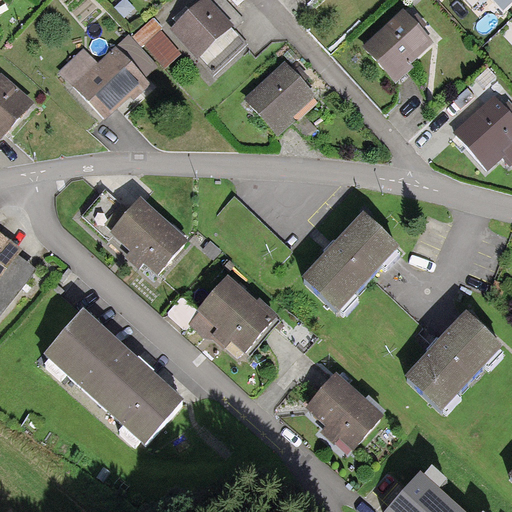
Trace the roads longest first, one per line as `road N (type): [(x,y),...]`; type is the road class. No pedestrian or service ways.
road 1 (residential): [(322,511),(191,359),(81,261),(13,179)]
road 2 (residential): [(408,182),(331,169),(163,165),(13,179)]
road 3 (residential): [(408,182),(411,166),(265,0)]
